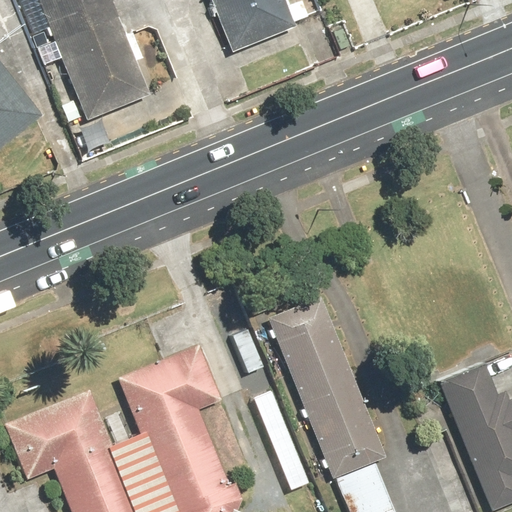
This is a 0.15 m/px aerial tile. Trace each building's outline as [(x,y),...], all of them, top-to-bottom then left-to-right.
[(80,117),(82,121),(144,97),(106,0),(35,0),(51,42),(33,48),(40,68),(58,61),(73,99),(57,105),(64,123),(80,117)] [(209,61),(318,15),(312,0),(300,0),(284,7),(281,0),(208,0),(215,15),(194,24),(209,61)] [(0,64),(0,149),(41,118),(0,64)] [(388,303),(420,384),(462,367),(457,352),(502,334),(483,286),(445,301),(436,279),(408,290),(395,255),(359,270),(374,308),(388,303)] [(382,454),(320,302),(265,324),(342,511),(393,511),(372,459),(382,454)] [(243,325),(225,333),(243,374),(261,366),(243,325)] [(238,511),(232,510),(237,499),(232,482),(224,485),(194,408),(216,399),(196,344),(113,378),(134,432),(106,444),(85,389),(0,423),(0,429),(21,481),(49,470),(66,511),(238,511)] [(511,395),(508,397),(504,386),(493,391),(482,365),(434,385),(486,511),(511,500),(511,395)] [(292,489),(307,483),(271,399),(236,414),(277,509),(297,500),(292,489)]
